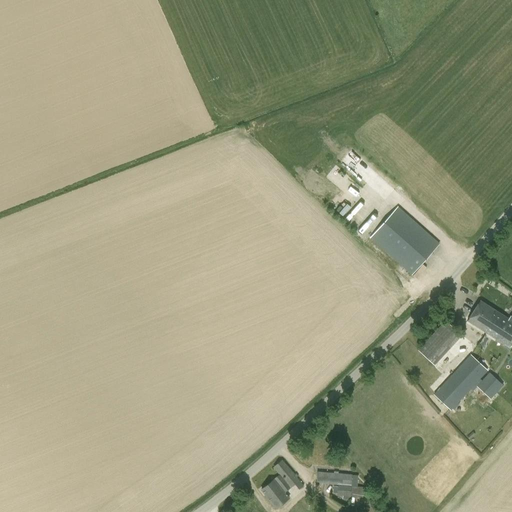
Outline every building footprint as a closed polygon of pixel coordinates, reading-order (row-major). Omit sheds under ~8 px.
[(411,276),(439,244),(397,206),(369,238),(411,276)] [(502,343),(502,342),(510,347),(511,343),(511,317),(510,316),(508,319),(480,301),(467,322),(502,343)] [(434,366),(461,336),(445,320),(417,351),(434,366)] [(434,393),(433,395),(450,410),(452,409),(458,402),(470,389),(480,378),(487,370),(470,355),(434,393)] [(481,380),(476,386),(490,399),(498,391),(491,384),(494,381),(487,374),(481,380)] [(288,499),(284,494),(298,482),(282,461),(273,468),(279,476),(261,491),(276,509),(288,499)] [(353,475),(317,472),(316,483),(338,485),(338,486),(333,486),(332,493),(337,493),(337,496),(343,497),(342,499),(349,499),(350,496),(361,497),(362,487),(356,487),(357,483),(352,483),(353,475)]
